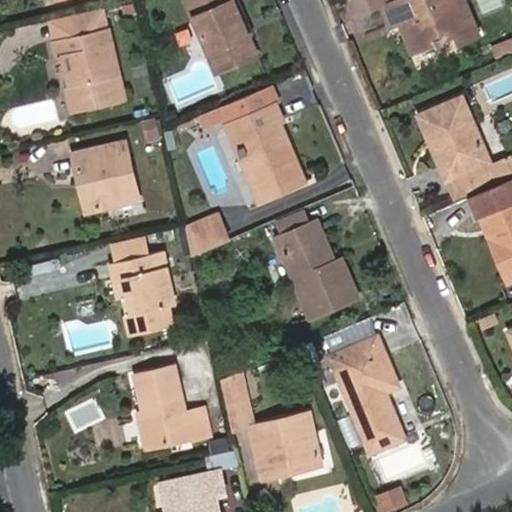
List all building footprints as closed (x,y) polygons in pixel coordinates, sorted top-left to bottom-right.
[(189,0),(218,69),(256,53),(249,35),(235,0),(189,0)] [(235,0),(249,35),(253,33),(240,0),(235,0)] [(461,39),(482,31),(468,0),(386,0),(384,1),(385,2),(384,3),(392,22),(402,18),(409,14),(421,46),(439,38),(441,44),(449,41),(447,36),(444,29),(455,24),(458,32),(461,39)] [(87,32),(109,28),(105,9),(84,14),(87,32)] [(84,14),(49,22),(54,43),(110,31),(109,28),(87,32),(84,14)] [(414,48),(421,46),(409,14),(402,18),(414,48)] [(447,36),(458,32),(455,24),(444,29),(447,36)] [(100,103),(126,97),(110,31),(54,43),(58,61),(63,60),(73,58),(79,88),(71,90),(77,117),(101,111),(100,103)] [(63,60),(71,90),(79,88),(73,58),(63,60)] [(282,121),(284,119),(278,104),(275,105),(268,88),(203,116),(209,129),(228,121),(230,125),(234,124),(244,147),(238,150),(242,157),(246,155),(266,201),(308,184),(282,121)] [(492,159),(465,94),(424,110),(434,134),(438,143),(445,159),(442,160),(448,177),(492,159)] [(101,111),(128,105),(126,97),(100,103),(101,111)] [(230,125),(227,126),(238,150),(244,147),(234,124),(230,125)] [(144,222),(128,144),(75,155),(83,192),(90,191),(95,214),(88,215),(92,233),(144,222)] [(242,157),(260,203),(266,201),(246,155),(242,157)] [(511,172),(511,156),(494,164),(499,177),(511,172)] [(499,177),(494,164),(492,159),(448,177),(456,196),(499,177)] [(511,276),(511,177),(472,195),(480,214),(485,213),(511,276)] [(83,192),(88,215),(95,214),(90,191),(83,192)] [(194,260),(234,243),(223,217),(188,231),(194,260)] [(307,217),(282,228),(286,238),(311,228),(307,217)] [(337,264),(321,223),(311,228),(328,267),(337,264)] [(311,228),(286,238),(278,241),(312,323),(362,301),(345,261),(337,264),(328,267),(311,228)] [(116,265),(141,259),(137,240),(112,246),(116,265)] [(178,308),(166,253),(141,259),(116,265),(112,266),(120,302),(125,302),(132,338),(174,328),(171,310),(178,308)] [(402,390),(381,338),(332,359),(374,457),(408,443),(389,396),(402,390)] [(306,349),(279,361),(285,375),(313,363),(306,349)] [(187,419),(177,372),(137,380),(146,419),(154,452),(191,444),(191,447),(213,443),(208,415),(187,419)] [(255,430),(256,430),(251,401),(228,406),(235,434),(255,430)] [(325,471),(313,418),(256,430),(255,430),(268,483),(285,479),(284,472),(305,467),(307,475),(325,471)] [(138,420),(145,454),(154,452),(146,419),(138,420)] [(285,479),(307,475),(305,467),(284,472),(285,479)] [(225,474),(166,488),(170,511),(171,511),(177,507),(175,492),(221,480),(222,480),(225,497),(230,496),(225,474)] [(177,507),(171,511),(218,511),(216,499),(223,498),(225,497),(222,480),(221,480),(175,492),(177,507)] [(403,500),(399,489),(379,497),(384,508),(403,500)] [(225,511),(223,498),(216,499),(218,511),(225,511)]
